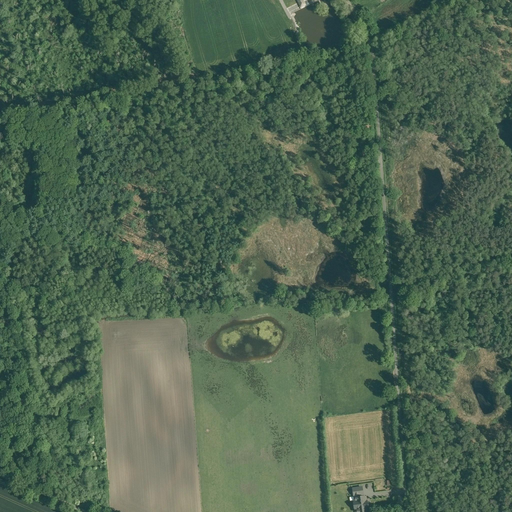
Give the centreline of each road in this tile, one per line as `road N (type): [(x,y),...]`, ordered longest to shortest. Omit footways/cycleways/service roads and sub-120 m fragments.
road 1 (unclassified): [(345,0),(373,61),(409,511)]
road 2 (track): [(0,127),(165,94),(225,116),(251,106),(285,135),(319,143),(349,173),(350,190),(334,218)]
road 3 (track): [(0,299),(22,280),(21,250),(39,225),(83,212),(76,112)]
